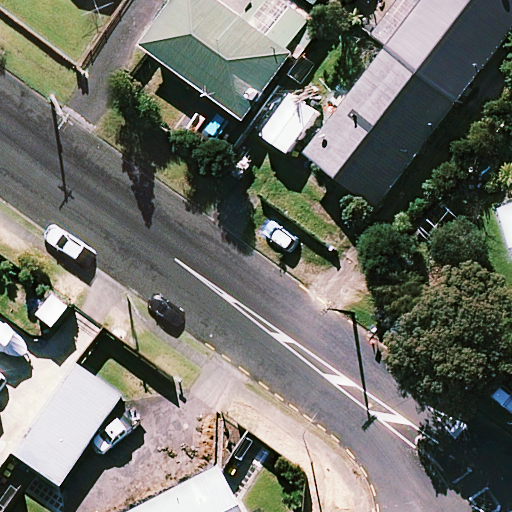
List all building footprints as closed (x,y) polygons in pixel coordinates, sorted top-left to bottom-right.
[(266,0),(253,19),(227,0),(184,0),(149,48),(247,121),(337,0),(266,0)] [(511,39),(511,0),(406,0),(380,36),(396,48),(314,157),(385,210),(511,39)] [(322,116),(297,98),(268,137),(293,155),(322,116)] [(511,189),(496,195),(511,239),(511,189)] [(59,493),(119,401),(74,372),(14,463),(59,493)] [(236,511),(219,478),(151,511),(236,511)]
